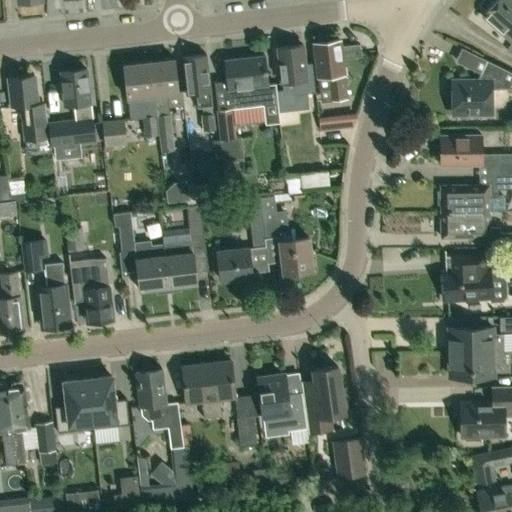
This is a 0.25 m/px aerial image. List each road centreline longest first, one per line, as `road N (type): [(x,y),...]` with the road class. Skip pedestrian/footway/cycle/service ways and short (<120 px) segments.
road 1 (residential): [(0,358),(283,325),(333,299)]
road 2 (residential): [(333,299),(356,248),(369,120),(422,0)]
road 3 (residential): [(384,511),(356,329),(333,299)]
road 4 (residential): [(0,46),(179,26),(176,0)]
